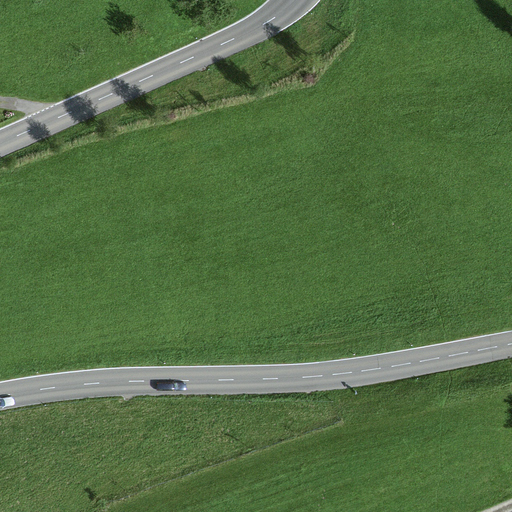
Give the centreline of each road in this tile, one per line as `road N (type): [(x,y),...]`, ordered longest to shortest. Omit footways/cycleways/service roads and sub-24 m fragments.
road 1 (tertiary): [(511,343),(317,376),(88,383),(0,396)]
road 2 (tertiary): [(0,143),(251,31),(294,0)]
